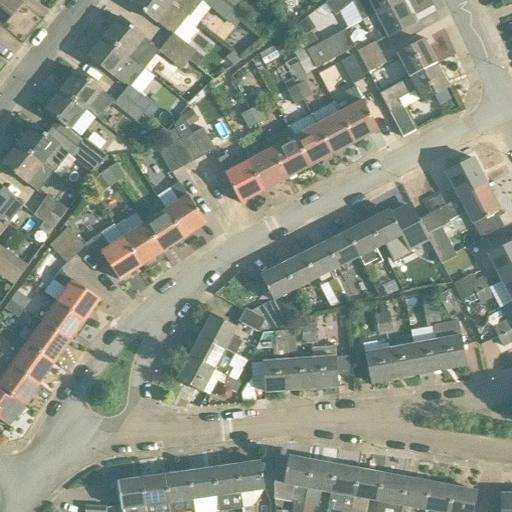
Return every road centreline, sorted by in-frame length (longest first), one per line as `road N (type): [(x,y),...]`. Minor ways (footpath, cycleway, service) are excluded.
road 1 (residential): [(161,304),(352,186),(507,112)]
road 2 (residential): [(371,422),(135,434)]
road 3 (residential): [(161,304),(101,355),(56,431)]
road 4 (residential): [(371,422),(418,451),(511,461)]
road 5 (residential): [(0,113),(92,0)]
road 6 (residential): [(371,422),(511,391)]
road 7 (residential): [(135,434),(161,304)]
road 8 (residential): [(507,112),(453,0)]
